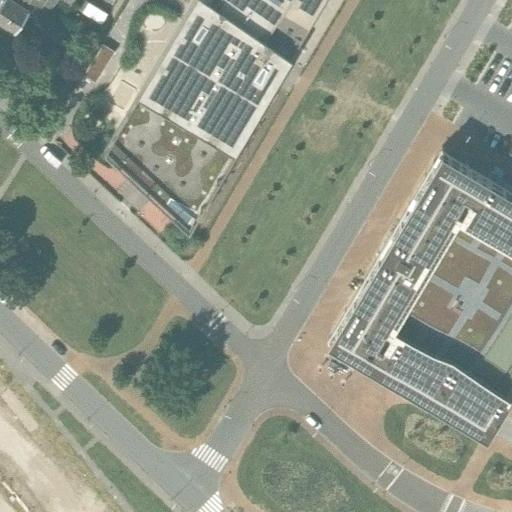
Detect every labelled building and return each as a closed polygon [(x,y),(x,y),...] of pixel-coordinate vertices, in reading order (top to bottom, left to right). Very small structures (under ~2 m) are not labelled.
[(0,0),(0,19),(15,29),(34,0),(0,0)] [(323,0),(191,0),(104,146),(189,226),(239,142),(323,0)] [(84,75),(95,82),(115,51),(103,43),(84,75)] [(433,161),(327,338),(487,433),(511,390),(511,187),(488,174),(441,146),(433,161)] [(323,377),(361,394),(372,370),(334,352),(323,377)] [(112,511),(116,508),(1,367),(0,367),(0,444),(55,511),(2,511),(0,511),(112,511)]
